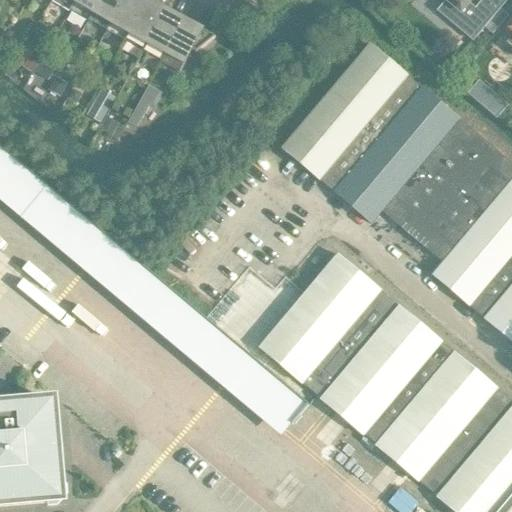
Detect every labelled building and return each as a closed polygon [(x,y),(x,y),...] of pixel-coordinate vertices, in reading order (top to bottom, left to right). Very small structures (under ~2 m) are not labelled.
[(53,0),(71,10),(76,0),(53,0)] [(76,0),(71,10),(89,21),(100,0),(76,0)] [(100,0),(89,21),(107,31),(111,24),(124,0),(100,0)] [(147,0),(124,0),(111,24),(129,35),(148,0),(147,0)] [(148,0),(129,35),(147,45),(166,10),(148,0)] [(444,0),(447,2),(438,12),(473,42),(508,2),(505,0),(484,0),(475,12),(468,6),(472,0),(444,0)] [(166,10),(147,45),(143,51),(161,61),(183,20),(166,10)] [(183,20),(161,61),(179,71),(183,64),(184,65),(192,50),(196,54),(216,38),(215,37),(183,20)] [(221,23),(217,31),(233,40),(237,32),(221,23)] [(20,52),(18,55),(18,58),(19,58),(19,59),(20,63),(20,65),(22,67),(23,67),(23,68),(24,68),(25,69),(26,70),(27,70),(30,72),(32,73),(33,73),(34,72),(35,70),(36,69),(37,67),(37,66),(38,66),(38,65),(39,64),(40,62),(40,61),(39,60),(39,59),(37,56),(37,55),(36,54),(35,54),(34,52),(32,52),(32,51),(30,51),(28,49),(27,49),(27,48),(25,48),(24,48),(23,48),(21,50),(21,51),(20,52)] [(370,228),(382,214),(458,123),(457,123),(421,92),(406,80),(407,80),(406,80),(369,49),(281,154),(285,158),(286,157),(313,181),(318,185),(333,197),(332,197),(333,198),(337,201),(365,224),(365,225),(369,228),(370,228)] [(44,66),(39,75),(48,81),(53,71),(44,66)] [(56,77),(49,90),(60,97),(68,84),(56,77)] [(129,122),(129,123),(130,124),(133,125),(133,126),(134,126),(134,127),(135,127),(136,127),(137,128),(138,127),(140,124),(141,122),(141,121),(142,121),(142,119),(143,119),(143,118),(144,117),(144,116),(145,115),(146,114),(146,113),(147,111),(149,109),(149,108),(152,107),(154,107),(155,107),(156,107),(156,106),(156,105),(157,105),(157,104),(158,102),(161,95),(161,94),(161,93),(157,91),(156,90),(155,90),(155,89),(155,90),(154,89),(150,87),(149,87),(148,88),(147,89),(147,90),(145,94),(144,95),(144,96),(142,99),(141,101),(139,104),(137,108),(136,110),(135,111),(134,113),(134,114),(133,114),(132,117),(131,118),(130,121),(130,122),(129,122)] [(74,90),(69,98),(77,102),(81,94),(74,90)] [(101,125),(115,98),(102,91),(87,117),(101,125)] [(107,117),(100,129),(111,135),(118,124),(107,117)] [(511,168),(458,123),(382,214),(443,266),(431,280),(511,347),(511,168)] [(103,233),(0,147),(0,193),(80,261),(286,431),(307,406),(102,235),(103,233)] [(375,445),(448,358),(438,349),(441,346),(337,258),(258,352),(362,440),(364,437),(375,445)] [(448,358),(375,445),(377,447),(374,450),(448,511),(499,511),(511,497),(511,405),(453,356),(450,360),(448,358)] [(0,505),(63,500),(55,403),(0,407),(0,505)] [(511,511),(511,497),(499,511),(511,511)]
